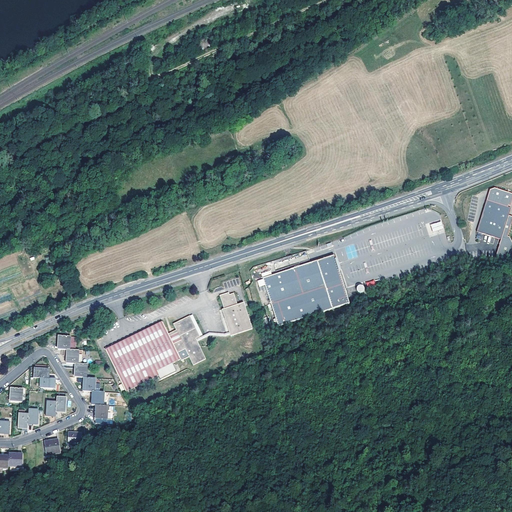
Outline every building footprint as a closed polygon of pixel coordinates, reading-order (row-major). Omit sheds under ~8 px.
[(475,228),(499,236),(494,252),(493,255),(500,258),(508,253),(511,241),(511,240),(508,233),(506,232),(511,213),(507,212),(510,204),(507,203),(507,201),(509,202),(511,192),(511,190),(493,185),(488,186),(475,228)] [(442,228),(440,221),(430,224),(432,231),(442,228)] [(297,267),(263,279),(279,326),(350,302),(339,270),(340,269),(338,267),(336,262),(336,261),(337,259),(335,259),(334,255),(297,267)] [(228,296),(227,294),(220,296),(225,309),(223,310),(232,336),(254,328),(245,303),(238,305),(234,293),(230,295),(228,296)] [(115,345),(106,350),(126,391),(158,375),(156,371),(180,359),(177,353),(185,349),(189,357),(193,365),(206,359),(198,342),(196,343),(194,340),(197,338),(200,336),(190,316),(173,324),(176,330),(168,333),(163,322),(137,334),(131,337),(121,342),(115,345)] [(128,330),(131,337),(137,334),(134,327),(128,330)] [(111,338),(115,345),(121,342),(118,335),(111,338)] [(59,336),(58,349),(67,350),(69,350),(75,351),(76,338),(70,337),(59,336)] [(185,349),(177,353),(180,359),(181,361),(189,357),(185,349)] [(75,364),(78,364),(78,361),(82,361),(82,351),(75,351),(69,350),(67,350),(66,364),(75,364)] [(75,364),(74,377),(84,378),(86,378),(87,365),(78,364),(75,364)] [(34,368),(34,378),(41,378),(48,379),(48,369),(34,368)] [(48,379),(41,378),(40,388),(54,389),(55,379),(48,379)] [(92,392),(94,392),(95,379),(86,378),(84,378),(83,391),(92,392)] [(22,389),(11,388),(10,402),(21,402),(22,389)] [(92,392),(92,405),(96,405),(103,406),(104,393),(94,392),(92,392)] [(56,403),(56,411),(65,412),(66,398),(56,397),(56,403)] [(46,416),(56,416),(56,411),(56,403),(46,402),(46,416)] [(103,406),(96,405),(96,419),(107,419),(107,406),(103,406)] [(28,415),(28,423),(37,424),(38,410),(29,410),(28,415)] [(18,428),(28,429),(28,423),(28,415),(19,414),(18,428)] [(10,423),(0,422),(0,433),(9,434),(10,423)] [(81,434),(69,433),(68,446),(73,447),(73,443),(81,444),(81,434)] [(60,453),(57,440),(44,443),(47,455),(60,453)] [(9,457),(8,467),(22,467),(22,455),(9,454),(9,457)] [(0,467),(8,468),(8,467),(9,457),(0,456),(0,467)]
